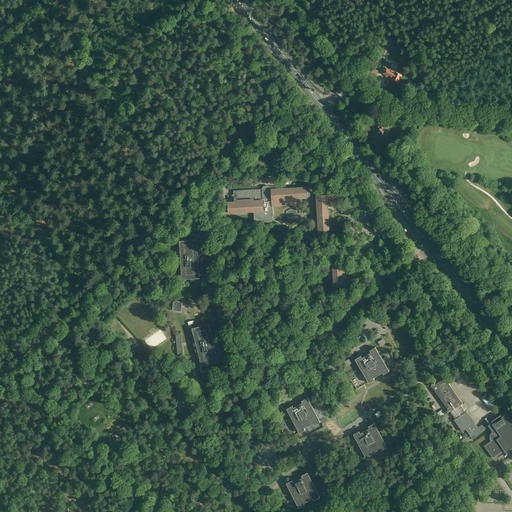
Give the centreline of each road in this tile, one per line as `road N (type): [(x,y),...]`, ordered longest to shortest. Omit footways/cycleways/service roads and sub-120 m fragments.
road 1 (track): [(138,511),(0,349)]
road 2 (unclassified): [(511,113),(385,105),(354,95),(323,106)]
road 3 (unknown): [(248,359),(263,379),(377,286)]
road 4 (secondary): [(427,243),(323,106)]
road 5 (unknown): [(309,507),(401,443),(400,394)]
road 6 (unknown): [(210,247),(356,236)]
road 7 (secondary): [(323,106),(238,0)]
road 8 (secondary): [(511,349),(431,248)]
